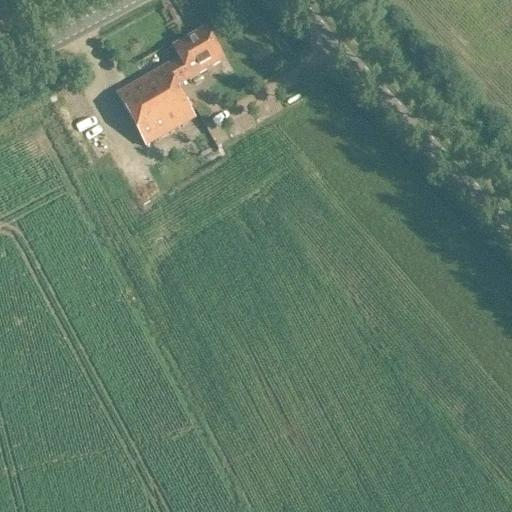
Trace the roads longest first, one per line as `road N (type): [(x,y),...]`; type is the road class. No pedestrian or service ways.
road 1 (unclassified): [(511,232),(292,0)]
road 2 (tertiary): [(0,70),(135,0)]
